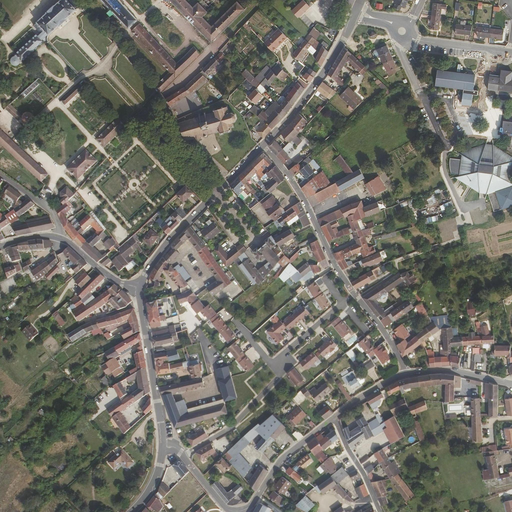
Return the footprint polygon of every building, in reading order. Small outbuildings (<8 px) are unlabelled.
[(36,22),(48,34),(58,25),(59,26),(67,19),(67,17),(80,6),(74,0),(60,0),(55,5),(54,5),(46,12),(45,14),(36,22)] [(136,20),(117,0),(103,0),(129,27),(136,20)] [(192,8),(183,0),(168,0),(211,43),(244,11),(236,2),(211,27),(201,18),(206,12),(197,3),(192,8)] [(404,8),(406,2),(401,0),(395,0),(394,4),(395,4),(393,8),(399,11),(401,7),(404,8)] [(440,17),(441,4),(432,3),(431,16),(440,17)] [(438,30),(440,17),(431,16),(429,29),(438,30)] [(48,34),(36,22),(33,25),(40,32),(37,35),(36,34),(15,53),(16,54),(22,61),(44,40),(46,43),(47,42),(46,37),(48,34)] [(176,64),(140,23),(132,30),(169,72),(153,87),(159,94),(200,54),(192,47),(176,64)] [(336,38),(339,31),(332,24),(328,31),(336,38)] [(470,35),(471,26),(455,24),(454,33),(470,35)] [(320,34),(313,27),(312,30),(308,34),(315,40),(320,34)] [(489,38),(490,29),(477,27),(476,36),(489,38)] [(272,53),(287,38),(278,29),(263,45),(272,53)] [(502,39),(503,30),(490,29),(489,38),(502,39)] [(315,40),(308,34),(304,40),(311,46),(315,40)] [(311,46),(304,40),(301,45),(307,50),(308,51),(321,66),(325,59),(318,53),(315,50),(311,46)] [(315,50),(320,44),(315,40),(311,46),(315,50)] [(389,52),(386,45),(385,46),(383,43),(375,47),(376,49),(376,50),(376,51),(379,56),(389,52)] [(299,61),(307,50),(301,45),(292,56),(299,61)] [(325,59),(328,52),(322,46),(318,53),(325,59)] [(364,67),(344,48),(333,65),(340,70),(347,61),(359,72),(364,67)] [(205,78),(225,57),(220,52),(200,72),(205,78)] [(392,60),(389,52),(379,56),(383,64),(392,60)] [(13,57),(11,58),(11,61),(11,64),(14,65),(16,66),(19,64),(20,62),(22,61),(16,54),(14,56),(13,57)] [(396,72),(394,69),(396,68),(392,60),(383,64),(388,76),(396,72)] [(299,62),(295,67),(301,71),(304,66),(299,62)] [(319,70),(313,64),(309,69),(315,74),(319,70)] [(283,81),(288,75),(277,65),(271,71),(268,67),(263,73),(267,77),(266,79),(272,84),(277,77),(283,81)] [(336,76),(340,70),(333,65),(327,75),(334,81),(337,77),(336,76)] [(368,71),(364,67),(359,72),(363,75),(368,71)] [(310,82),(315,74),(309,69),(303,77),(310,82)] [(255,80),(246,71),(242,75),(246,79),(251,84),(255,80)] [(473,91),(475,75),(437,71),(435,86),(463,90),(463,94),(459,95),(462,101),(461,103),(464,103),(464,105),(471,106),(472,95),(477,96),(478,91),(473,91)] [(511,92),(511,72),(502,71),(501,76),(490,75),(488,90),(499,91),(499,90),(511,92)] [(190,94),(206,79),(205,78),(200,72),(186,86),(165,100),(170,107),(190,94)] [(266,79),(267,77),(263,73),(256,79),(261,84),(266,79)] [(346,83),(337,77),(334,81),(342,88),(346,83)] [(65,105),(87,84),(83,79),(60,100),(65,105)] [(261,94),(256,89),(251,84),(246,79),(242,84),(251,94),(248,98),(255,104),(263,96),(261,94)] [(256,89),(261,84),(256,79),(255,80),(251,84),(256,89)] [(272,84),(266,79),(261,84),(266,90),(272,84)] [(384,91),(387,89),(379,79),(376,82),(384,91)] [(286,114),(304,89),(297,82),(280,106),(286,114)] [(327,98),(332,90),(328,87),(326,86),(322,83),(316,90),(327,98)] [(261,94),(266,90),(261,84),(256,89),(261,94)] [(363,101),(349,87),(340,96),(355,110),(363,101)] [(330,100),(336,93),(332,90),(327,98),(330,100)] [(268,118),(280,106),(275,101),(263,113),(268,118)] [(21,116),(10,103),(5,108),(17,120),(21,116)] [(272,130),(286,114),(280,106),(268,118),(263,113),(257,107),(257,108),(254,105),(249,110),(253,113),(265,124),(272,130)] [(234,122),(236,119),(235,115),(232,113),(229,114),(227,107),(224,108),(223,107),(222,107),(222,108),(216,110),(215,109),(214,109),(214,111),(213,111),(214,112),(210,113),(209,113),(209,114),(206,115),(205,112),(204,113),(205,115),(200,117),(199,114),(198,114),(199,117),(194,118),(194,117),(193,117),(193,119),(189,120),(189,119),(188,119),(188,120),(185,121),(184,120),(183,120),(183,122),(178,123),(184,141),(189,140),(189,141),(190,141),(190,140),(194,139),(195,143),(202,141),(201,137),(204,136),(204,138),(205,138),(207,138),(207,137),(207,135),(210,135),(211,135),(211,134),(215,133),(215,134),(216,134),(216,133),(219,132),(220,134),(221,134),(221,135),(222,135),(222,134),(228,132),(229,133),(230,133),(230,132),(231,132),(231,130),(229,131),(229,129),(233,128),(232,123),(234,122)] [(246,120),(253,113),(249,110),(243,117),(246,120)] [(33,120),(34,118),(33,117),(33,116),(32,114),(30,113),(29,113),(28,113),(26,113),(25,113),(23,114),(22,116),(22,117),(21,118),(22,120),(22,121),(23,123),(24,124),(25,124),(27,125),(28,125),(30,124),(31,124),(32,123),(33,121),(33,120)] [(306,121),(298,114),(291,124),(297,131),(306,121)] [(104,147),(125,126),(118,118),(96,139),(104,147)] [(272,130),(265,124),(257,132),(263,138),(272,130)] [(291,141),(299,132),(297,131),(291,124),(281,134),(288,141),(287,142),(288,143),(289,142),(291,141)] [(48,173),(0,129),(0,143),(41,181),(48,173)] [(282,150),(274,141),(269,147),(276,156),(282,150)] [(285,153),(292,145),(290,144),(289,142),(288,143),(282,150),(276,156),(283,164),(290,159),(289,157),(285,153)] [(479,192),(487,193),(511,187),(511,182),(510,182),(511,166),(511,157),(494,145),(492,145),(492,147),(487,146),(487,144),(485,144),(459,153),(463,155),(462,159),(450,157),(450,163),(450,167),(451,173),(460,174),(460,175),(456,176),(479,192)] [(84,172),(96,161),(85,150),(66,168),(78,179),(81,176),(83,177),(85,174),(84,172)] [(272,163),(263,153),(255,161),(254,161),(251,164),(256,169),(255,171),(258,178),(263,174),(260,171),(263,169),(260,166),(264,162),(268,166),(272,163)] [(353,173),(340,155),(333,160),(336,166),(339,164),(346,176),(353,173)] [(298,164),(303,160),(299,156),(293,162),(286,168),(289,171),(295,165),(296,166),(298,164)] [(310,163),(311,162),(307,158),(301,163),(305,167),(307,165),(310,163)] [(293,162),(290,159),(283,164),(286,168),(293,162)] [(320,167),(313,159),(311,162),(310,163),(316,170),(320,167)] [(258,178),(255,171),(256,169),(251,164),(238,178),(246,188),(249,191),(252,188),(247,181),(251,177),(258,182),(260,180),(258,178)] [(300,171),(302,169),(298,164),(296,166),(295,165),(289,171),(294,177),(300,171)] [(314,172),(307,165),(305,167),(302,169),(300,171),(307,179),(314,172)] [(285,179),(275,166),(269,171),(275,179),(264,187),(270,193),(275,189),(274,188),(285,179)] [(319,191),(312,178),(301,188),(307,198),(312,207),(364,178),(359,169),(353,173),(346,176),(335,182),(330,185),(319,191)] [(329,183),(322,171),(312,178),(319,191),(330,185),(329,183)] [(267,181),(263,174),(258,178),(260,180),(262,184),(267,181)] [(385,190),(379,177),(366,183),(371,196),(385,190)] [(246,188),(238,178),(230,186),(242,201),(249,195),(245,189),(246,188)] [(21,196),(6,184),(2,189),(5,191),(4,193),(15,202),(14,205),(12,206),(14,209),(22,203),(18,200),(21,196)] [(184,202),(193,193),(186,186),(177,195),(184,202)] [(74,195),(67,187),(60,193),(60,196),(63,199),(61,201),(64,205),(65,203),(74,195)] [(270,193),(264,187),(263,187),(261,190),(267,195),(270,193)] [(494,211),(511,205),(511,187),(487,193),(494,211)] [(282,210),(283,210),(278,203),(278,204),(272,196),(262,204),(267,211),(267,212),(272,219),(273,218),(275,221),(277,220),(281,217),(280,216),(284,213),(282,210)] [(17,216),(34,205),(27,199),(22,203),(14,209),(13,209),(17,216)] [(292,207),(300,202),(298,199),(288,206),(290,209),(292,207)] [(382,213),(377,201),(363,207),(361,201),(352,204),(340,209),(344,217),(345,218),(347,217),(355,212),(358,220),(382,213)] [(304,210),(300,202),(292,207),(292,208),(297,215),(304,210)] [(66,218),(64,213),(69,208),(65,203),(64,205),(56,212),(62,225),(67,221),(66,218)] [(0,212),(0,240),(4,239),(1,230),(10,223),(10,224),(17,216),(13,209),(10,212),(7,208),(1,213),(0,212)] [(187,216),(179,208),(176,212),(183,220),(187,216)] [(282,226),(297,215),(292,208),(281,217),(277,220),(282,226)] [(336,220),(344,217),(340,209),(328,215),(332,222),(336,220)] [(310,225),(304,210),(297,215),(300,218),(303,228),(310,225)] [(106,229),(92,212),(79,225),(80,226),(84,231),(90,225),(96,232),(91,237),(92,238),(94,235),(98,237),(103,232),(106,229)] [(167,235),(183,220),(176,212),(164,223),(160,218),(156,222),(167,235)] [(353,232),(361,229),(362,228),(361,223),(359,224),(358,220),(355,212),(347,217),(350,227),(347,229),(348,231),(342,233),(341,231),(338,232),(335,227),(339,226),(336,220),(332,222),(321,227),(328,242),(353,232)] [(28,226),(50,219),(48,213),(25,221),(28,226)] [(321,227),(332,222),(328,215),(318,220),(321,227)] [(150,227),(156,222),(152,218),(147,223),(150,227)] [(55,228),(50,219),(28,226),(31,233),(48,230),(55,228)] [(84,231),(80,226),(76,229),(72,223),(70,223),(64,229),(74,241),(79,235),(84,231)] [(220,232),(213,223),(200,233),(207,242),(220,232)] [(31,233),(28,226),(12,228),(16,236),(31,233)] [(231,283),(216,263),(208,252),(203,244),(190,227),(176,241),(172,246),(172,249),(164,258),(168,265),(179,254),(177,252),(188,239),(193,245),(197,251),(209,268),(209,269),(214,278),(217,281),(206,288),(212,297),(224,288),(231,283)] [(279,246),(294,237),(290,229),(273,239),(279,246)] [(368,247),(364,236),(371,234),(369,229),(362,231),(361,229),(353,232),(357,243),(349,247),(352,255),(360,251),(368,247)] [(151,247),(159,237),(151,231),(144,240),(151,247)] [(92,248),(100,238),(102,239),(106,236),(103,232),(98,237),(94,235),(92,238),(91,237),(86,243),(81,248),(97,263),(98,262),(103,258),(102,256),(99,254),(92,248)] [(86,243),(79,235),(74,241),(81,248),(86,243)] [(261,281),(279,261),(275,257),(277,255),(281,251),(279,246),(273,239),(271,236),(264,242),(266,244),(259,249),(257,248),(252,252),(260,261),(266,257),(269,261),(258,270),(244,253),(241,254),(260,279),(261,281)] [(135,241),(133,237),(127,242),(129,244),(123,248),(121,246),(120,247),(117,250),(120,254),(128,264),(132,262),(128,256),(136,249),(140,253),(142,252),(135,241)] [(114,246),(117,243),(113,238),(110,240),(109,239),(103,244),(109,251),(114,246)] [(44,249),(43,240),(38,240),(27,242),(27,243),(17,245),(19,251),(39,248),(44,249)] [(52,247),(49,240),(43,240),(44,249),(52,247)] [(326,258),(317,240),(310,244),(316,257),(319,262),(326,258)] [(247,250),(241,243),(236,247),(241,254),(244,253),(247,250)] [(19,251),(17,245),(8,247),(5,248),(7,252),(8,252),(10,259),(11,258),(19,256),(17,251),(19,251)] [(241,254),(236,247),(227,255),(219,245),(213,250),(220,259),(225,267),(237,257),(242,263),(238,266),(253,285),(256,282),(258,284),(261,281),(260,279),(241,254)] [(374,252),(372,246),(368,247),(360,251),(363,258),(371,254),(371,253),(374,252)] [(81,258),(68,247),(63,252),(64,255),(68,259),(74,264),(81,258)] [(352,255),(349,247),(333,254),(337,261),(343,259),(344,259),(350,256),(352,255)] [(292,261),(299,255),(298,254),(300,251),(300,249),(290,259),(292,261)] [(47,272),(57,261),(54,255),(55,255),(54,251),(50,253),(52,257),(46,262),(42,264),(31,272),(36,280),(47,272)] [(378,263),(383,260),(379,253),(358,262),(361,267),(363,266),(364,267),(368,265),(369,266),(374,264),(378,263)] [(128,264),(120,254),(112,260),(120,270),(125,266),(128,264)] [(149,259),(144,254),(139,260),(144,265),(149,259)] [(104,266),(111,260),(107,255),(103,258),(98,262),(104,266)] [(352,260),(350,256),(344,259),(345,262),(347,267),(354,264),(352,260)] [(168,265),(164,258),(163,257),(155,268),(161,273),(163,270),(172,279),(174,278),(178,275),(175,271),(174,272),(172,270),(168,265)] [(319,262),(316,257),(307,263),(309,265),(321,265),(319,262)] [(76,273),(87,263),(81,258),(74,264),(72,265),(70,267),(76,273)] [(345,262),(344,259),(343,259),(337,261),(338,264),(342,270),(347,267),(345,262)] [(28,267),(31,264),(29,261),(22,266),(24,272),(29,269),(28,267)] [(128,270),(135,265),(132,262),(128,264),(125,266),(128,270)] [(302,277),(311,270),(309,265),(307,263),(297,271),(302,277)] [(296,272),(289,264),(278,276),(279,276),(284,282),(290,277),(296,272)] [(322,270),(321,265),(309,265),(311,270),(312,269),(313,274),(320,272),(319,271),(322,270)] [(7,278),(18,272),(17,268),(15,269),(14,266),(4,269),(7,278)] [(193,288),(177,267),(172,270),(174,272),(175,271),(178,275),(179,274),(183,280),(188,287),(190,290),(193,288)] [(158,276),(161,273),(155,268),(150,274),(149,279),(156,281),(155,287),(160,286),(159,283),(163,282),(161,281),(156,279),(158,276)] [(355,289),(378,276),(376,272),(374,269),(358,278),(358,279),(354,281),(351,283),(355,289)] [(302,277),(297,271),(296,272),(290,277),(295,283),(302,277)] [(81,288),(91,278),(86,272),(75,282),(81,288)] [(89,292),(104,277),(98,272),(91,278),(81,288),(76,292),(82,299),(89,292)] [(387,292),(409,276),(407,272),(400,275),(398,272),(381,285),(387,292)] [(183,280),(179,274),(178,275),(174,278),(179,284),(183,280)] [(195,296),(206,288),(217,281),(214,278),(204,284),(202,282),(193,288),(190,290),(195,296)] [(188,287),(183,280),(179,284),(183,289),(184,288),(185,289),(188,287)] [(321,293),(313,282),(305,287),(313,298),(321,293)] [(113,297),(121,291),(113,285),(106,290),(113,297)] [(387,292),(381,285),(371,292),(362,298),(376,317),(379,315),(384,311),(379,306),(378,307),(373,301),(387,292)] [(131,301),(121,291),(113,297),(106,290),(99,295),(105,303),(108,308),(109,313),(112,312),(111,308),(107,302),(109,301),(117,310),(125,307),(131,301)] [(204,309),(195,296),(190,290),(186,293),(178,295),(179,303),(188,302),(197,314),(200,312),(204,309)] [(88,304),(95,299),(89,292),(82,299),(81,300),(85,306),(88,304)] [(329,306),(321,294),(314,299),(322,311),(329,306)] [(94,311),(88,304),(85,306),(81,300),(76,295),(71,300),(77,309),(72,311),(78,322),(94,311)] [(105,303),(99,295),(95,299),(88,304),(94,311),(98,308),(99,308),(105,303)] [(158,308),(157,300),(146,303),(148,312),(153,312),(152,309),(158,308)] [(392,323),(412,307),(408,301),(394,311),(388,315),(392,323)] [(425,311),(420,302),(414,307),(419,314),(425,311)] [(468,303),(468,316),(476,316),(476,313),(480,313),(479,303),(468,303)] [(216,314),(213,311),(209,305),(204,309),(200,312),(205,318),(206,317),(209,320),(216,314)] [(388,315),(394,311),(390,306),(384,311),(379,315),(382,319),(388,315)] [(298,323),(309,314),(303,307),(292,316),(298,323)] [(138,325),(136,317),(133,308),(126,311),(114,316),(110,317),(110,316),(99,319),(96,320),(99,328),(117,324),(117,325),(128,319),(129,324),(130,324),(130,327),(120,332),(124,339),(139,331),(138,325)] [(160,326),(158,311),(153,312),(148,312),(150,328),(160,326)] [(59,324),(64,320),(56,312),(52,316),(59,324)] [(429,318),(426,312),(421,315),(427,326),(432,323),(429,318)] [(227,327),(219,318),(216,314),(209,320),(220,333),(227,327)] [(449,325),(446,314),(429,318),(432,323),(434,321),(437,326),(449,325)] [(392,323),(388,315),(382,319),(379,321),(386,330),(393,324),(392,323)] [(289,331),(298,323),(292,316),(283,324),(289,331)] [(350,333),(341,322),(337,318),(331,324),(334,328),(343,339),(350,333)] [(99,328),(96,320),(89,322),(81,326),(67,335),(72,341),(87,332),(99,328)] [(428,338),(439,330),(437,326),(434,321),(432,323),(427,326),(415,336),(421,343),(424,347),(426,345),(423,341),(428,338)] [(279,334),(285,329),(279,322),(266,332),(277,345),(283,339),(279,334)] [(38,334),(30,324),(21,332),(29,341),(38,334)] [(176,333),(174,325),(168,327),(169,329),(151,334),(152,338),(176,333)] [(489,332),(487,325),(480,327),(480,329),(486,327),(488,335),(491,335),(490,332),(489,332)] [(235,336),(227,327),(220,333),(228,343),(235,336)] [(488,335),(486,327),(480,329),(482,336),(483,344),(494,343),(494,335),(491,335),(488,335)] [(430,341),(440,334),(442,333),(442,328),(440,329),(439,330),(428,338),(430,341)] [(450,347),(450,339),(453,338),(450,328),(442,328),(442,333),(444,351),(450,351),(450,347)] [(190,339),(198,332),(196,330),(189,336),(190,339)] [(483,344),(482,336),(474,337),(474,332),(468,333),(468,337),(462,338),(462,345),(477,344),(477,354),(479,354),(480,354),(480,348),(480,344),(483,344)] [(123,372),(115,358),(119,356),(118,354),(138,342),(141,341),(139,333),(117,346),(95,357),(98,361),(106,356),(109,362),(101,367),(106,375),(107,377),(112,373),(114,378),(123,372)] [(178,341),(176,333),(152,338),(153,347),(178,341)] [(402,357),(421,343),(415,336),(407,343),(404,339),(399,343),(396,346),(402,357)] [(374,349),(366,338),(358,343),(365,354),(366,354),(371,350),(374,349)] [(462,345),(462,338),(453,338),(450,339),(450,347),(462,345)] [(330,353),(334,350),(333,349),(336,346),(331,341),(329,343),(327,341),(317,351),(323,358),(329,352),(330,353)] [(244,353),(235,343),(228,349),(237,359),(243,354),(244,353)] [(388,357),(385,352),(386,351),(384,347),(382,348),(382,347),(381,348),(379,345),(374,349),(371,350),(373,354),(374,353),(380,362),(388,357)] [(511,351),(510,351),(510,345),(494,346),(494,355),(490,355),(489,360),(495,360),(496,355),(507,355),(507,362),(511,362),(511,361),(511,351)] [(144,361),(141,346),(139,347),(136,349),(137,353),(134,355),(136,366),(144,361)] [(185,358),(182,348),(177,350),(180,358),(182,358),(184,362),(187,362),(185,358)] [(347,353),(352,362),(358,358),(352,349),(347,353)] [(180,358),(177,350),(167,352),(168,358),(169,361),(180,358)] [(440,367),(440,357),(434,357),(434,352),(432,353),(432,351),(426,352),(428,358),(430,367),(440,367)] [(455,356),(455,353),(450,353),(450,351),(444,351),(445,356),(450,357),(450,366),(458,367),(459,358),(457,358),(457,357),(455,356)] [(168,358),(167,352),(154,355),(155,361),(163,360),(168,358)] [(305,371),(318,360),(312,353),(299,364),(305,371)] [(254,366),(246,357),(243,354),(237,359),(236,360),(244,369),(245,369),(247,372),(254,366)] [(450,366),(450,357),(445,356),(440,357),(440,367),(450,366)] [(171,373),(169,366),(169,363),(164,364),(163,363),(163,360),(155,361),(157,375),(171,373)] [(131,375),(145,367),(144,361),(136,366),(136,367),(129,371),(131,375)] [(183,368),(182,363),(169,366),(171,373),(177,371),(176,370),(183,368)] [(202,377),(200,371),(201,371),(200,364),(198,364),(190,366),(189,366),(192,380),(202,377)] [(236,398),(228,366),(216,370),(224,400),(225,402),(236,398)] [(147,393),(150,391),(145,367),(131,375),(124,380),(127,384),(137,378),(139,389),(131,394),(136,401),(147,393)] [(351,399),(332,373),(333,372),(329,367),(325,370),(348,401),(351,399)] [(302,382),(303,380),(293,369),(286,375),(290,379),(289,380),(294,386),(295,385),(296,386),(299,384),(301,387),(304,384),(302,382)] [(441,384),(440,374),(429,375),(417,377),(419,387),(441,384)] [(453,387),(453,376),(440,374),(441,384),(445,384),(444,402),(453,402),(453,387)] [(107,377),(106,375),(100,380),(105,384),(103,385),(104,387),(105,386),(106,388),(111,383),(107,377)] [(360,385),(354,375),(346,380),(353,390),(360,385)] [(175,428),(227,414),(224,404),(188,414),(181,416),(175,403),(172,394),(204,386),(202,377),(192,380),(160,387),(175,428)] [(419,387),(417,377),(406,379),(410,388),(419,387)] [(410,388),(406,379),(396,382),(400,390),(401,393),(404,392),(403,389),(410,388)] [(128,396),(120,382),(112,386),(121,400),(121,401),(128,396)] [(400,390),(396,382),(385,388),(388,395),(388,396),(400,390)] [(497,417),(497,384),(488,382),(488,383),(488,399),(488,416),(497,417)] [(319,399),(330,390),(325,384),(316,391),(313,388),(311,390),(319,399)] [(319,399),(311,390),(308,392),(304,388),(300,391),(302,394),(305,398),(310,394),(316,401),(319,399)] [(293,402),(302,394),(300,391),(291,399),(293,402)] [(376,401),(381,398),(378,392),(366,400),(368,405),(376,401)] [(152,409),(151,398),(147,393),(136,401),(143,409),(142,410),(145,415),(152,409)] [(120,412),(136,401),(131,394),(128,396),(121,401),(121,400),(107,410),(124,434),(131,427),(120,412)] [(480,416),(480,397),(471,398),(471,407),(463,407),(464,417),(471,417),(480,416)] [(403,408),(407,406),(404,398),(391,405),(390,401),(388,402),(388,406),(391,411),(394,417),(395,418),(402,414),(400,410),(403,408)] [(187,410),(184,400),(175,403),(181,416),(188,414),(187,410)] [(188,414),(224,404),(225,402),(224,400),(187,410),(188,414)] [(427,409),(424,400),(412,406),(415,414),(427,409)] [(323,420),(332,413),(325,406),(317,412),(323,420)] [(293,427),(305,416),(297,407),(288,417),(286,415),(284,417),(293,427)] [(394,417),(391,411),(385,415),(388,420),(394,417)] [(383,423),(380,418),(379,419),(376,414),(374,416),(376,419),(379,425),(383,423)] [(285,428),(271,415),(259,425),(258,424),(253,428),(259,433),(261,436),(263,438),(267,434),(274,440),(285,428)] [(481,442),(480,416),(471,417),(472,443),(481,442)] [(383,431),(397,422),(395,418),(394,417),(388,420),(383,423),(379,425),(383,431)] [(379,425),(376,419),(366,424),(367,425),(371,430),(379,425)] [(315,426),(310,420),(305,424),(311,430),(315,426)] [(425,439),(417,420),(413,422),(420,441),(425,439)] [(401,430),(397,422),(383,431),(390,444),(393,443),(389,437),(401,430)] [(374,436),(383,431),(379,425),(371,430),(367,425),(364,427),(363,428),(361,430),(347,441),(348,444),(352,451),(356,448),(354,445),(359,441),(364,437),(366,440),(373,436),(374,436)] [(347,441),(361,430),(359,427),(348,432),(345,427),(341,429),(347,441)] [(243,450),(259,433),(253,428),(237,444),(243,450)] [(193,447),(209,437),(204,429),(187,439),(193,447)] [(338,439),(334,429),(327,436),(333,443),(338,439)] [(303,436),(297,430),(291,434),(296,441),(303,436)] [(393,443),(404,436),(401,430),(389,437),(393,443)] [(262,452),(274,440),(267,434),(263,438),(261,436),(258,439),(260,440),(255,446),(262,452)] [(318,442),(324,438),(321,434),(315,439),(318,442)] [(324,449),(333,443),(327,436),(324,438),(318,442),(315,439),(306,445),(309,449),(314,455),(320,451),(323,448),(324,449)] [(201,461),(217,452),(212,444),(196,453),(201,461)] [(253,470),(239,454),(243,450),(237,444),(228,452),(232,457),(228,462),(232,466),(242,477),(249,468),(253,470)] [(388,458),(381,448),(374,455),(379,464),(388,458)] [(132,462),(121,450),(109,462),(114,468),(122,460),(127,467),(132,462)] [(324,456),(320,451),(314,455),(318,460),(324,456)] [(499,476),(494,455),(498,454),(498,451),(496,451),(489,452),(484,453),(488,469),(482,470),(483,481),(499,477),(499,479),(511,475),(511,467),(508,468),(509,473),(499,476)] [(228,462),(232,457),(228,452),(223,457),(228,462)] [(304,469),(313,461),(308,455),(298,462),(304,469)] [(367,455),(359,461),(361,464),(369,459),(367,455)] [(327,461),(324,456),(318,460),(322,463),(322,464),(327,461)] [(224,473),(232,466),(228,462),(227,462),(226,461),(225,462),(222,458),(215,464),(224,473)] [(401,473),(394,462),(391,463),(388,458),(379,464),(389,479),(398,474),(401,473)] [(189,471),(181,462),(177,461),(172,465),(182,478),(189,471)] [(338,470),(333,463),(332,464),(327,461),(322,464),(326,468),(324,470),(327,473),(329,471),(332,475),(338,470)] [(375,468),(371,464),(364,469),(368,475),(371,472),(374,470),(375,468)] [(255,492),(267,472),(259,465),(255,471),(253,470),(249,468),(242,477),(255,492)] [(298,473),(290,467),(286,472),(294,478),(298,473)] [(349,474),(342,467),(338,470),(332,475),(331,475),(332,477),(337,484),(338,483),(349,474)] [(361,477),(356,471),(349,474),(356,488),(359,487),(358,484),(357,483),(356,484),(355,481),(361,477)] [(406,485),(398,474),(389,479),(407,501),(414,495),(406,485)] [(291,484),(283,477),(278,483),(287,489),(291,484)] [(332,488),(337,484),(332,477),(318,486),(317,485),(315,487),(314,487),(319,493),(322,492),(323,494),(332,488)] [(240,494),(239,493),(242,489),(239,485),(233,491),(232,490),(228,493),(216,481),(211,486),(227,505),(232,506),(243,503),(238,497),(240,494)] [(387,495),(381,481),(375,482),(372,483),(382,507),(388,504),(385,496),(387,495)] [(170,491),(162,482),(158,491),(156,494),(158,496),(160,494),(163,498),(170,491)] [(287,489),(278,483),(274,488),(283,495),(287,489)] [(346,494),(338,483),(337,484),(332,488),(336,493),(338,492),(343,498),(350,503),(352,501),(351,499),(353,497),(348,492),(346,494)] [(314,487),(315,487),(311,484),(304,490),(307,493),(314,487)] [(368,495),(364,484),(359,487),(356,488),(360,499),(368,495)] [(283,499),(274,491),(269,498),(278,505),(283,499)] [(157,511),(163,505),(158,496),(156,494),(147,506),(152,510),(154,509),(157,511)] [(304,511),(307,511),(314,505),(304,496),(302,497),(295,506),(304,511)] [(265,511),(268,508),(260,503),(258,503),(253,511),(265,511)]
